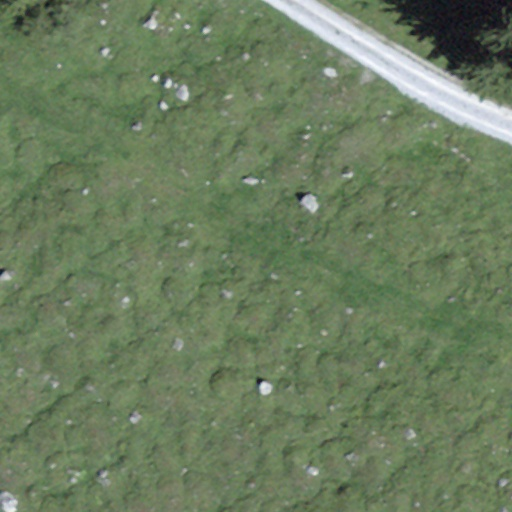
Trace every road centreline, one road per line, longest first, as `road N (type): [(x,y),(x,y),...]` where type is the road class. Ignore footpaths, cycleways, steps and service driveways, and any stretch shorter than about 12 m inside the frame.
road 1 (track): [(511,334),(332,276),(163,186),(36,83),(0,74)]
road 2 (track): [(511,127),(290,0)]
